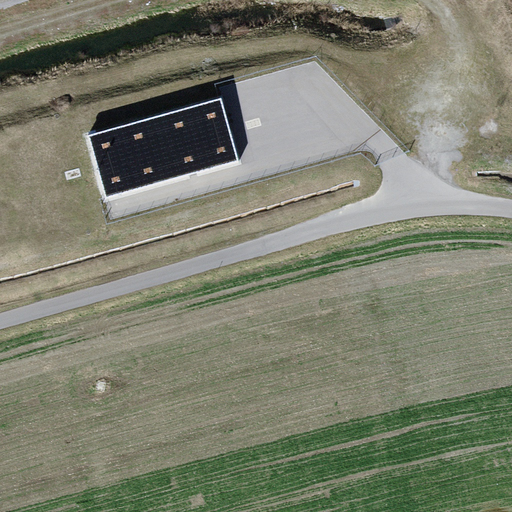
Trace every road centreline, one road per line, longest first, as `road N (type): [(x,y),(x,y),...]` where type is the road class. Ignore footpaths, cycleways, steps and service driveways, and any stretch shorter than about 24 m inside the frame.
road 1 (motorway): [(0,227),(511,86)]
road 2 (motorway): [(511,28),(0,169)]
